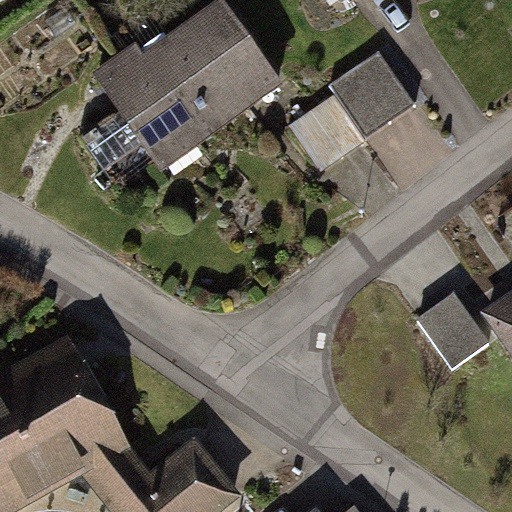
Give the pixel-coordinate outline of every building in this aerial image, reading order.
[(299,89),(230,0),(114,90),(183,178),(299,89)] [(385,56),(297,122),(333,170),(421,104),(385,56)] [(465,296),(423,324),(458,375),(499,348),(465,296)] [(511,303),(497,313),(511,334),(511,303)] [(7,392),(0,396),(0,511),(29,511),(99,471),(122,511),(242,511),(254,505),(216,441),(160,474),(81,340),(3,385),(7,392)]
